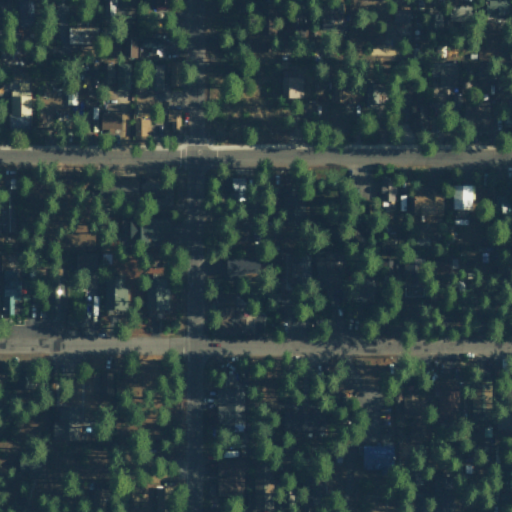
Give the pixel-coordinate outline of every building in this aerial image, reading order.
[(17,0),(17,28),(30,28),(31,0),(20,0),(17,0)] [(507,14),(506,0),(483,0),(484,14),(507,14)] [(338,29),(339,3),(321,2),(320,29),(338,29)] [(449,6),(449,20),(465,21),(466,7),(449,6)] [(407,22),(408,8),(392,8),(392,22),(407,22)] [(423,25),(439,25),(439,12),(424,12),(423,25)] [(67,42),(87,42),(87,27),(67,27),(67,42)] [(121,50),(134,51),(135,35),(122,35),(121,50)] [(145,40),(146,57),(161,56),(160,39),(145,40)] [(0,48),(0,58),(13,59),(13,43),(0,42),(0,48)] [(114,90),(129,90),(130,64),(115,63),(114,90)] [(162,87),(163,64),(146,63),(146,86),(162,87)] [(455,63),(429,63),(429,76),(437,75),(438,87),(455,86),(455,63)] [(475,80),(492,80),(493,66),(476,66),(475,80)] [(86,83),(96,83),(97,68),(87,68),(86,83)] [(301,96),(302,75),(280,75),(280,96),(301,96)] [(332,102),(355,101),(355,88),(349,88),(349,79),(332,79),(332,102)] [(364,105),(374,106),(375,80),(365,79),(364,105)] [(28,90),(8,90),(8,127),(28,127),(28,90)] [(463,102),(463,128),(487,129),(488,102),(463,102)] [(511,109),(502,110),(502,126),(511,125),(511,109)] [(165,121),(169,121),(169,129),(178,129),(179,110),(166,110),(165,121)] [(117,112),(100,112),(100,128),(117,128),(117,112)] [(148,134),(148,118),(133,118),(132,134),(148,134)] [(219,200),(243,199),(242,176),(218,177),(219,200)] [(394,208),(393,177),(379,178),(379,209),(394,208)] [(135,193),(134,178),(112,179),(113,194),(135,193)] [(141,196),(150,196),(150,203),(170,203),(171,178),(142,178),(141,196)] [(451,207),(471,208),(471,184),(451,183),(451,207)] [(281,219),(303,218),(301,184),(280,185),(281,219)] [(13,189),(0,188),(0,229),(7,229),(7,211),(12,212),(13,189)] [(412,215),(441,214),(440,192),(411,193),(412,215)] [(508,209),(508,194),(494,195),(494,210),(508,209)] [(166,217),(128,217),(127,244),(147,244),(147,236),(166,236),(166,217)] [(335,288),(334,253),(314,254),(315,288),(335,288)] [(310,254),(288,254),(287,276),(309,277),(310,254)] [(254,256),(224,257),(224,276),(254,275),(254,256)] [(401,295),(420,295),(420,261),(402,260),(401,295)] [(17,299),(17,270),(1,270),(2,313),(12,312),(12,299),(17,299)] [(88,282),(88,275),(82,275),(82,287),(93,288),(94,282),(88,282)] [(62,319),(63,276),(45,276),(44,318),(62,319)] [(122,278),(103,277),(102,309),(121,310),(122,278)] [(144,308),(166,309),(167,278),(145,278),(144,308)] [(351,303),(372,302),(371,280),(350,281),(351,303)] [(220,293),(219,301),(236,302),(237,294),(220,293)] [(239,332),(240,307),(215,306),(214,332),(239,332)] [(98,400),(110,400),(111,372),(100,371),(98,400)] [(471,420),(489,419),(488,382),(469,383),(471,420)] [(437,419),(458,419),(457,385),(436,385),(437,419)] [(242,388),(215,388),(216,423),(242,423),(242,388)] [(401,392),(401,417),(412,416),(412,431),(423,431),(422,392),(401,392)] [(51,439),(77,440),(77,405),(57,405),(57,420),(51,420),(51,439)] [(281,432),(320,432),(320,410),(281,409),(281,432)] [(361,468),(390,468),(390,444),(360,445),(361,468)] [(40,457),(18,456),(17,470),(26,470),(26,476),(40,477),(40,457)] [(242,494),(241,458),(215,459),(216,482),(225,481),(225,494),(242,494)] [(432,511),(452,511),(451,475),(431,476),(432,511)] [(137,506),(136,484),(124,484),(125,506),(137,506)]
